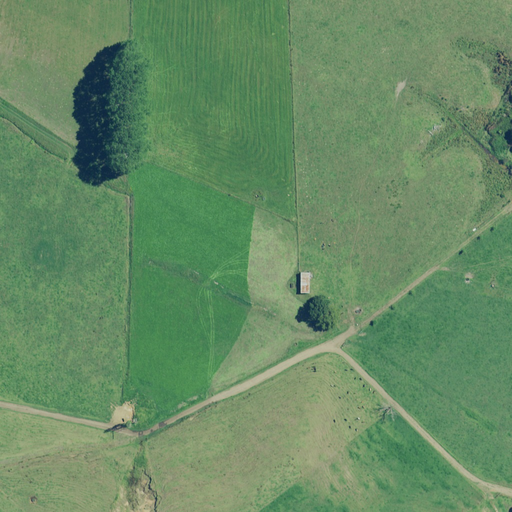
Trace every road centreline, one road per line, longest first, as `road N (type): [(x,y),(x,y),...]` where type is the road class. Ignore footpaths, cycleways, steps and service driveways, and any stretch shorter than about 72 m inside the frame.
road 1 (track): [(511,494),(490,494),(326,355),(289,358),(149,429),(0,405)]
road 2 (track): [(0,457),(124,430)]
